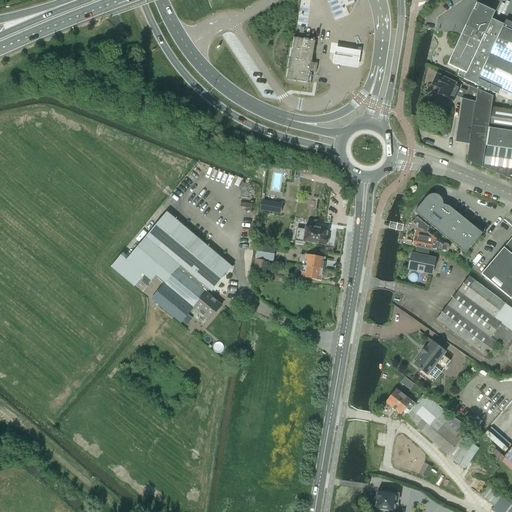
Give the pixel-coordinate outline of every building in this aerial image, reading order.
[(301,0),(296,31),(306,33),(311,1),(305,0),(301,0)] [(511,31),(502,27),(503,25),(491,19),(495,12),(476,3),(447,65),(466,74),(463,79),(498,96),(500,91),(511,96),(511,31)] [(310,83),(317,40),(296,37),(289,79),(310,83)] [(335,47),(332,64),(358,68),(360,51),(335,47)] [(436,73),(431,85),(439,89),(437,95),(453,101),(455,96),(461,99),(455,142),(472,145),(473,150),(472,151),(471,151),(471,152),(471,153),(470,153),(470,154),(470,155),(470,156),(470,157),(470,158),(470,159),(471,159),(471,160),(471,161),(472,161),(473,161),(473,162),(481,165),(481,167),(482,168),(482,167),(487,137),(491,108),(493,98),(469,86),(466,91),(460,88),(461,86),(460,85),(460,86),(456,84),(457,83),(436,73)] [(487,137),(482,167),(511,179),(511,111),(491,108),(487,137)] [(465,254),(483,233),(452,208),(444,207),(444,204),(444,202),(443,200),(440,198),(438,196),(435,195),(431,196),(429,197),(416,213),(465,254)] [(282,203),(262,200),(260,211),(280,214),(282,203)] [(164,284),(189,304),(191,306),(208,320),(221,305),(206,292),(209,289),(211,291),(233,267),(168,210),(125,259),(119,254),(109,266),(133,286),(143,275),(150,281),(155,276),(164,284)] [(328,237),(329,229),(307,226),(306,230),(299,228),(297,240),(327,245),(329,237),(328,237)] [(428,249),(440,251),(441,245),(428,234),(427,236),(416,234),(413,246),(428,249)] [(511,240),(484,273),(511,297),(511,240)] [(294,248),(306,250),(307,243),(295,241),(294,248)] [(428,249),(413,246),(415,247),(414,254),(413,254),(412,260),(409,260),(409,264),(411,265),(411,267),(430,271),(433,257),(427,256),(428,249),(440,252),(440,251),(428,249)] [(304,265),(325,269),(326,261),(325,261),(325,258),(306,254),(304,265)] [(265,275),(268,262),(256,260),(253,273),(265,275)] [(325,269),(304,265),(302,276),(322,280),(323,276),(324,276),(325,269)] [(496,344),(507,329),(493,318),(504,304),(468,277),(436,320),(486,358),(497,344),(496,344)] [(151,299),(181,324),(194,309),(163,284),(151,299)] [(423,354),(415,364),(422,370),(418,374),(432,385),(451,361),(444,355),(447,352),(433,342),(428,348),(427,347),(422,354),(423,354)] [(404,378),(401,382),(410,389),(413,384),(404,378)] [(404,418),(448,456),(447,457),(465,469),(478,449),(468,441),(468,440),(466,438),(465,439),(464,438),(464,437),(462,436),(469,428),(449,415),(423,395),(415,406),(395,390),(385,403),(400,415),(407,407),(411,410),(404,418)] [(511,468),(511,448),(502,460),(511,468)] [(495,507),(492,511),(493,511),(511,511),(511,506),(501,499),(500,499),(497,497),(500,493),(488,485),(480,496),(495,507)] [(396,505),(397,495),(377,492),(375,509),(392,511),(393,504),(396,505)]
